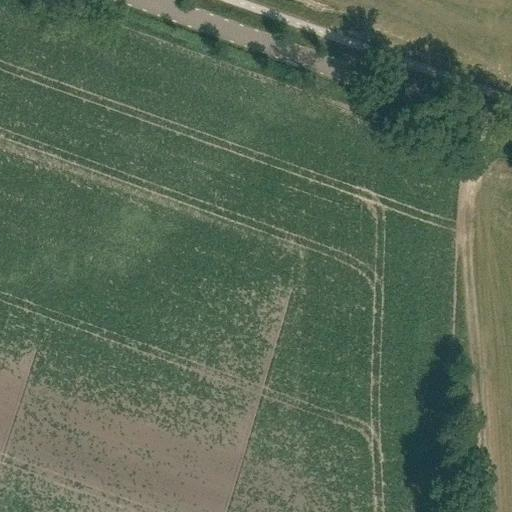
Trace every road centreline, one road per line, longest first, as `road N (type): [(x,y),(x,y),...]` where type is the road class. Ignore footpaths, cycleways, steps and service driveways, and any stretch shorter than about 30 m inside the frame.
road 1 (tertiary): [(511,131),(141,0)]
road 2 (track): [(488,123),(468,189),(484,511)]
